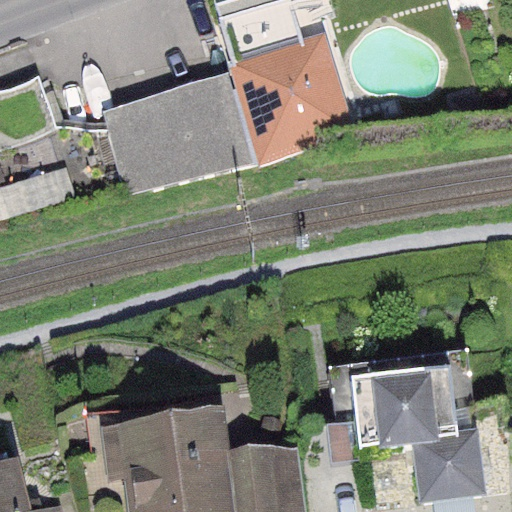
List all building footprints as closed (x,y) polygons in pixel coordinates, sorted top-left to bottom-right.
[(236,90),(106,129),(132,212),(262,172),(236,90)] [(426,507),(483,499),(475,443),(460,445),(456,414),(478,411),(471,360),(330,380),(337,430),(357,428),(361,460),(418,452),(426,507)] [(112,429),(116,458),(94,461),(98,490),(135,485),(138,511),(231,511),(218,415),(112,429)] [(308,511),(301,461),(240,469),(245,511),(308,511)] [(23,511),(14,479),(0,482),(0,511),(23,511)]
